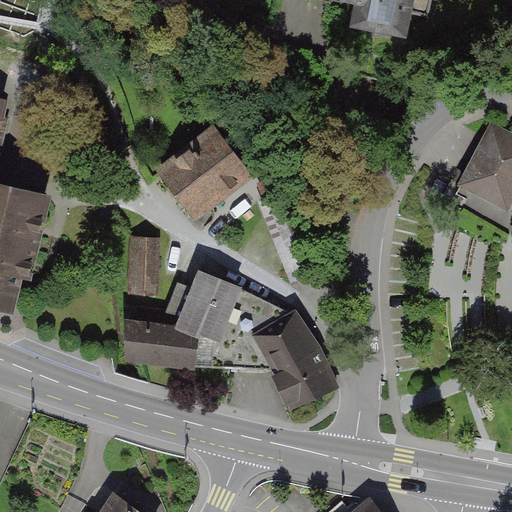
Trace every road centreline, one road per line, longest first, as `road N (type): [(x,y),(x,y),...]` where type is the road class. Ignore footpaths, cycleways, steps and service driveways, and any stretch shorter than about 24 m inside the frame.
road 1 (residential): [(511,89),(463,100),(434,119),(394,168),(366,262),(365,360)]
road 2 (residential): [(122,201),(313,309),(365,360)]
road 3 (tertiary): [(244,441),(0,367)]
road 4 (residential): [(122,201),(56,192),(17,131)]
